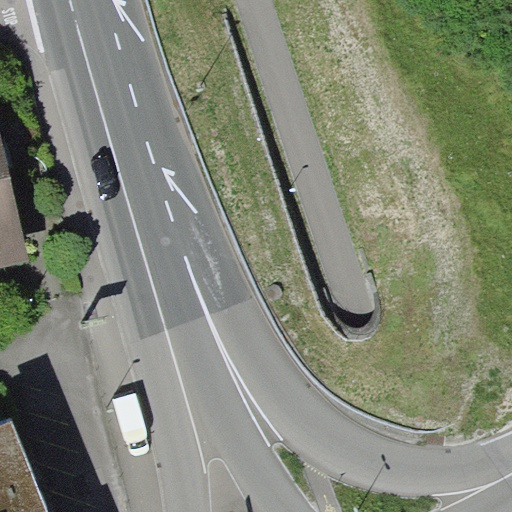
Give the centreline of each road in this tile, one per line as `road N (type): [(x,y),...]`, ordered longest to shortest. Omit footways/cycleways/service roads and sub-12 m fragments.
road 1 (motorway): [(511,468),(473,479),(425,476),(334,446),(269,383),(180,326)]
road 2 (primary): [(180,326),(90,0)]
road 3 (primary): [(279,511),(180,326)]
road 4 (primary): [(180,326),(189,511)]
